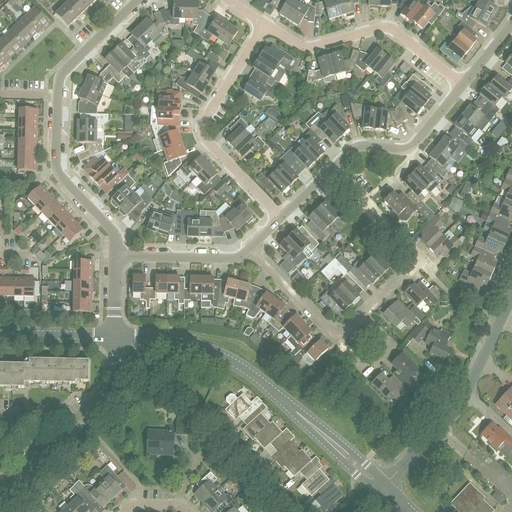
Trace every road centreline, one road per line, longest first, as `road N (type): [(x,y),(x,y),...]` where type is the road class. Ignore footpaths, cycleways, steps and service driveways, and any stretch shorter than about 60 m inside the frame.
road 1 (tertiary): [(379,484),(231,361),(189,344),(113,335)]
road 2 (residential): [(281,218),(201,129),(265,25)]
road 3 (unclassified): [(379,484),(460,403),(511,293)]
road 4 (residential): [(460,86),(389,28),(307,48),(265,25)]
road 5 (residential): [(360,316),(418,260),(334,167)]
road 6 (residential): [(4,480),(107,388),(113,335)]
road 7 (residential): [(176,506),(199,457),(224,439),(294,511)]
road 8 (unclassified): [(115,256),(107,225),(56,169),(57,96)]
road 9 (unclassified): [(115,256),(231,259),(249,249)]
road 10 (unclassified): [(57,96),(63,72),(138,0)]
road 11 (residential): [(249,249),(337,338)]
